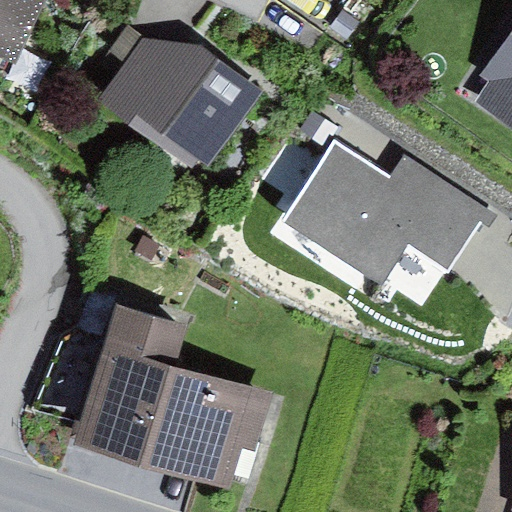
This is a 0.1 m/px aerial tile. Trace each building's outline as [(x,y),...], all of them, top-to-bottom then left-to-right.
[(0,0),(0,58),(13,65),(45,0),(0,0)] [(343,11),(330,28),(348,41),(361,23),(343,11)] [(123,70),(144,42),(126,29),(106,57),(123,70)] [(511,30),(482,76),(490,82),(475,105),(511,129),(511,30)] [(123,70),(101,100),(193,167),(201,156),(210,164),(264,91),(202,46),(144,42),(123,70)] [(312,111),(300,131),(325,148),(338,128),(312,111)] [(392,178),(338,143),(287,220),(385,284),(411,245),(450,270),(489,211),(406,157),(392,178)] [(143,235),(134,250),(152,262),(162,247),(143,235)] [(89,290),(76,327),(102,336),(115,299),(89,290)] [(191,326),(120,306),(80,444),(229,488),(241,446),(257,451),(273,396),(179,368),(191,326)]
